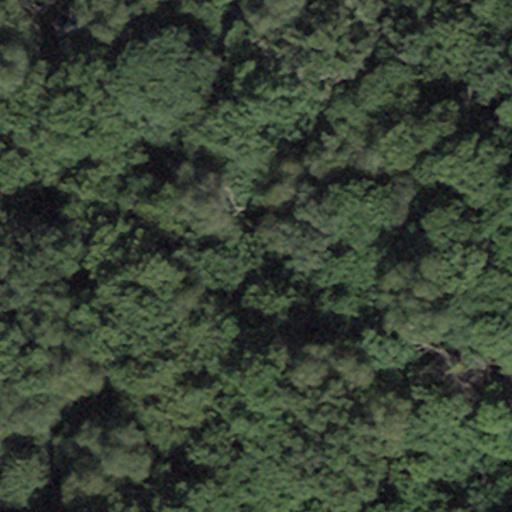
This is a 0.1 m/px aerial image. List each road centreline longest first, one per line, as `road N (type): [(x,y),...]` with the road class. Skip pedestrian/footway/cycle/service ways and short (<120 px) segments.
road 1 (track): [(215,511),(242,364),(295,219),(350,0)]
road 2 (track): [(511,373),(424,511)]
